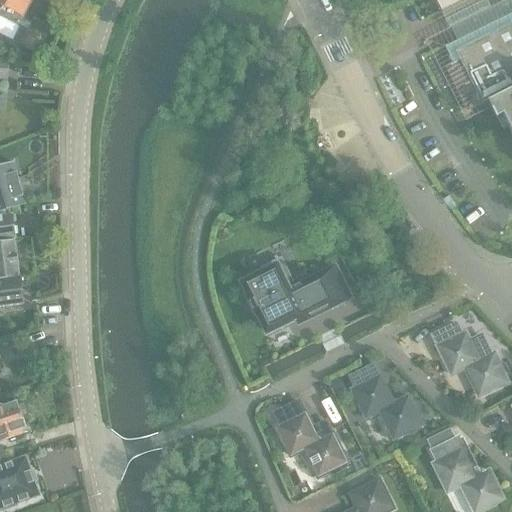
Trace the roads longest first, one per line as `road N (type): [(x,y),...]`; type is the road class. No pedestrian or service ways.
road 1 (residential): [(97,454),(80,311),(78,126),(93,42),(110,0)]
road 2 (residential): [(486,284),(398,173),(311,0)]
road 3 (residential): [(511,474),(380,339)]
road 4 (residential): [(239,409),(380,339)]
road 5 (residential): [(97,454),(161,441),(239,409)]
